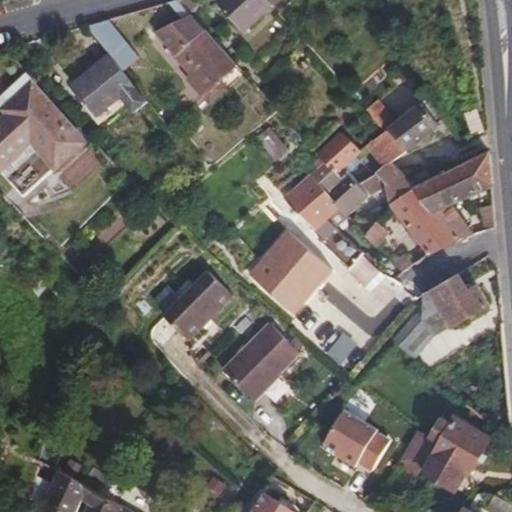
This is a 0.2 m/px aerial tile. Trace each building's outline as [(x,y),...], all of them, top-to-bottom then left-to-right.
[(271,0),(221,0),(220,1),(247,31),(276,4),(271,0)] [(210,35),(191,13),(183,20),(202,41),(179,61),(215,101),(229,89),(222,80),(240,64),(212,33),(210,35)] [(135,85),(111,58),(77,88),(99,116),(135,85)] [(13,114),(0,125),(0,166),(1,168),(34,138),(60,165),(85,141),(34,85),(7,108),(13,114)] [(374,112),(390,129),(408,151),(430,135),(442,126),(425,103),(402,121),(391,109),(383,113),(379,108),(374,112)] [(479,109),(469,112),(477,137),(486,132),(479,109)] [(385,168),(379,173),(389,185),(405,173),(398,167),(393,162),(408,151),(390,129),(369,146),(385,168)] [(323,168),(315,177),(326,190),(363,150),(350,139),(327,162),(323,158),(319,163),(323,168)] [(418,187),(461,240),(477,235),(463,202),(496,186),(492,149),(418,187)] [(355,174),(330,194),(351,216),(389,185),(379,173),(364,185),(355,174)] [(405,173),(389,185),(393,206),(418,187),(411,180),(405,173)] [(306,217),(330,194),(326,190),(315,177),(289,201),(285,196),(263,218),(275,229),(296,207),(306,217)] [(418,187),(393,206),(432,254),(446,246),(455,241),(461,240),(418,187)] [(350,266),(364,254),(338,226),(351,216),(330,194),(306,217),(325,234),(322,238),(350,266)] [(483,228),(497,226),(492,202),(478,205),(483,228)] [(380,221),(373,229),(368,234),(379,244),(390,231),(380,221)] [(368,224),(363,229),(368,234),(373,229),(368,224)] [(290,233),(250,274),(298,317),(338,278),(290,233)] [(407,250),(396,260),(407,270),(421,261),(418,252),(411,256),(407,250)] [(380,270),(364,254),(350,266),(350,269),(366,284),(380,270)] [(210,266),(166,310),(193,337),(237,293),(210,266)] [(424,308),(395,339),(415,355),(435,334),(454,326),(493,303),(480,283),(472,289),(461,271),(424,294),(424,308)] [(274,320),(227,365),(258,396),(269,385),(267,382),(301,348),(274,320)] [(348,409),(328,442),(346,452),(343,456),(357,465),(360,461),(374,470),(393,440),(378,431),(379,428),(348,409)] [(422,424),(402,458),(456,491),(466,473),(471,474),(491,437),(458,417),(451,430),(446,428),(441,436),(422,424)] [(63,470),(47,505),(60,511),(74,511),(85,494),(92,499),(97,491),(63,470)] [(130,511),(97,491),(92,499),(86,511),(130,511)] [(301,511),(269,492),(256,511),(301,511)] [(492,505),(503,511),(511,511),(511,501),(498,493),(492,505)]
